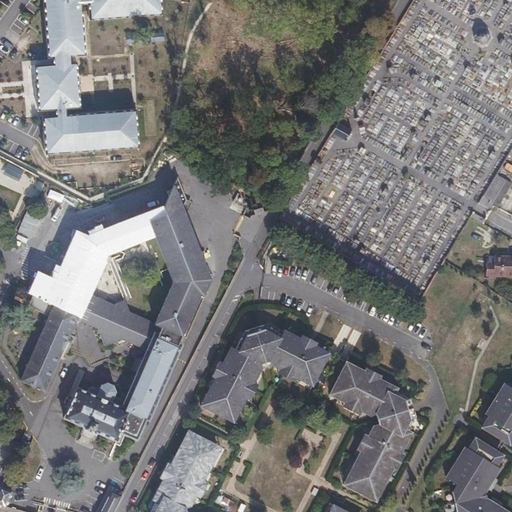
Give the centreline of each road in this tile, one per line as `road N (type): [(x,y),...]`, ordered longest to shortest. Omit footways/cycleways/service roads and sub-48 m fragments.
road 1 (unknown): [(0,278),(54,211),(95,200),(165,160),(186,163),(194,178),(216,248),(213,303),(145,440),(113,469),(99,468)]
road 2 (residential): [(408,0),(240,277)]
road 3 (residential): [(123,511),(240,277)]
road 4 (residential): [(420,348),(299,286),(240,277)]
